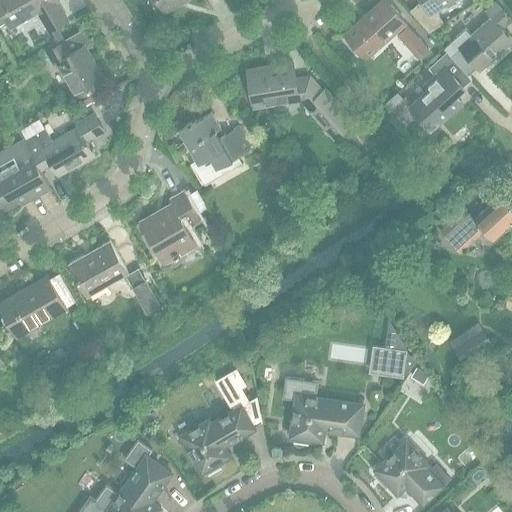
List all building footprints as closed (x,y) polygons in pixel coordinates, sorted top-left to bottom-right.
[(38,10),(57,44),(66,38),(58,24),(68,19),(57,0),(0,0),(0,8),(10,26),(38,10)] [(158,0),(164,10),(181,0),(158,0)] [(387,0),(382,0),(375,7),(346,33),(366,55),(396,28),(399,32),(398,33),(419,57),(429,48),(408,25),(407,25),(404,21),(405,20),(387,0)] [(421,0),(410,10),(429,31),(444,22),(436,9),(450,0),(421,0)] [(461,44),(450,53),(469,74),(478,66),(480,69),(511,40),(511,38),(502,27),(511,19),(495,2),(486,10),(491,16),(470,36),(467,32),(458,40),(461,44)] [(46,50),(54,63),(57,61),(76,95),(104,79),(84,44),(73,50),(66,38),(57,44),(46,50)] [(429,67),(436,74),(426,83),(431,88),(411,105),(431,128),(461,101),(455,94),(464,86),(463,85),(472,77),(469,74),(450,53),(447,50),(429,67)] [(249,70),(250,73),(249,73),(255,105),(268,102),(267,98),(298,93),(299,97),(302,96),(308,103),(307,103),(335,136),(353,120),(325,88),(311,71),(295,74),(292,62),(275,65),(276,68),(262,71),(261,68),(262,68),(262,67),(261,67),(261,66),(261,67),(250,69),(249,68),(249,69),(249,70)] [(398,92),(384,104),(390,111),(404,99),(398,92)] [(108,102),(98,107),(103,115),(112,110),(108,102)] [(180,128),(199,161),(197,163),(206,179),(221,170),(219,166),(252,147),(239,125),(225,133),(212,109),(180,128)] [(20,128),(31,147),(43,168),(53,162),(59,173),(94,154),(86,140),(104,130),(94,113),(76,123),(78,126),(52,141),(39,117),(20,128)] [(48,187),(50,186),(23,138),(0,150),(0,208),(28,193),(31,197),(36,194),(35,191),(47,184),(48,187)] [(187,225),(188,225),(201,217),(184,188),(169,197),(174,205),(141,223),(142,225),(143,225),(165,263),(198,244),(187,225)] [(466,206),(441,230),(461,251),(486,228),(495,238),(511,221),(511,203),(501,192),(475,216),(466,206)] [(88,295),(129,272),(110,239),(69,262),(88,295)] [(0,302),(18,334),(66,307),(48,274),(0,301),(0,302)] [(160,305),(145,278),(132,285),(148,312),(160,305)] [(403,375),(407,347),(385,345),(382,372),(403,375)] [(181,434),(202,470),(205,469),(207,472),(221,464),(219,461),(230,454),(224,444),(254,427),(242,405),(249,401),(240,387),(245,384),(236,369),(217,380),(234,409),(211,422),(209,418),(181,434)] [(310,437),(322,439),(324,427),(359,432),(363,402),(316,395),(318,380),(285,376),(283,396),(296,398),(290,434),(294,435),(293,439),(309,441),(310,437)] [(406,483),(423,502),(451,476),(437,461),(428,469),(425,466),(428,463),(406,439),(375,468),(378,470),(375,473),(386,485),(389,482),(397,491),(406,483)] [(90,496),(78,511),(112,511),(156,511),(161,507),(151,500),(172,471),(148,455),(152,449),(138,440),(126,457),(138,466),(119,492),(106,483),(95,499),(90,496)]
